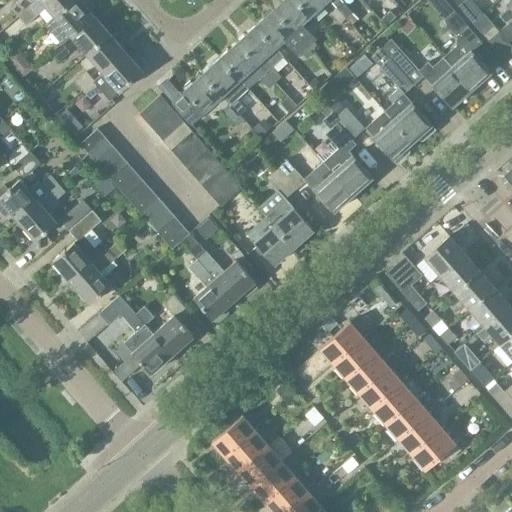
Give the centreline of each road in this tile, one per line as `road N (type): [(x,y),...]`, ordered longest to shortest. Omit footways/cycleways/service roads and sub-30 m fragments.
road 1 (residential): [(156,452),(461,178)]
road 2 (residential): [(156,452),(0,288)]
